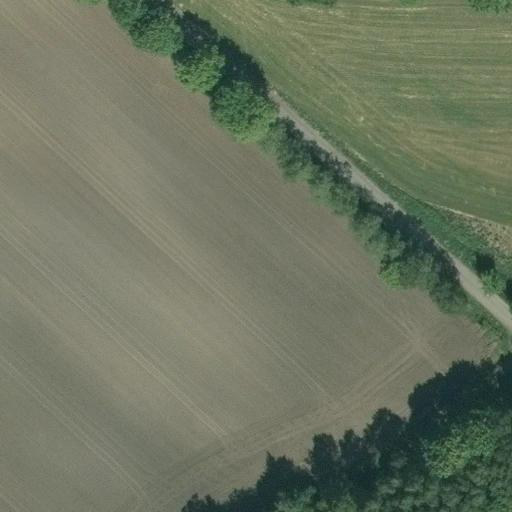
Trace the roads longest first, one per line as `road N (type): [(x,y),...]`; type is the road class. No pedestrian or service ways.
road 1 (unclassified): [(511,316),(149,0)]
road 2 (track): [(511,372),(487,385),(419,468),(429,511)]
